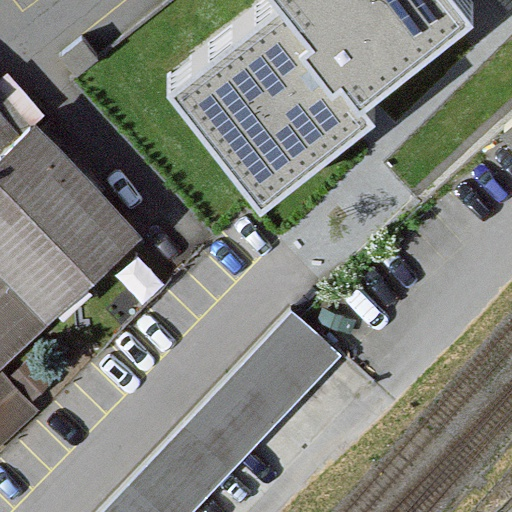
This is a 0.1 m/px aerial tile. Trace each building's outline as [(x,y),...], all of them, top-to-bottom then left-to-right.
[(257,0),(170,68),(261,185),(372,99),(359,82),(464,0),(257,0)] [(511,101),(486,125),(511,154),(511,101)] [(0,113),(0,157),(21,138),(0,113)] [(41,120),(21,138),(0,157),(0,350),(138,226),(41,120)] [(106,511),(193,511),(345,350),(299,307),(106,511)] [(14,368),(0,380),(0,444),(45,403),(14,368)]
